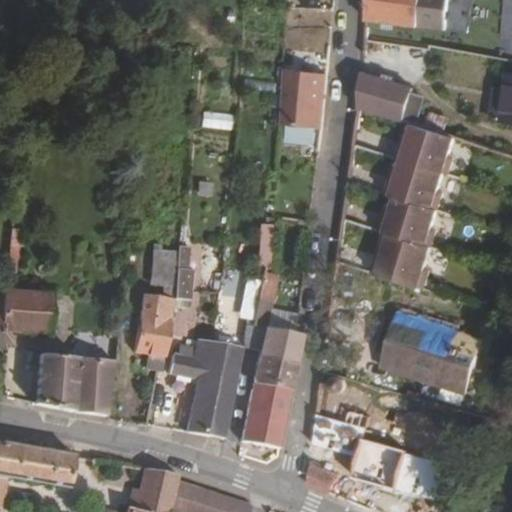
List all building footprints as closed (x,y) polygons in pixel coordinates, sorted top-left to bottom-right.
[(467,0),(368,0),(368,18),(463,35),(467,0)] [(280,119),(324,124),(331,74),(287,69),(280,119)] [(413,88),(364,75),(361,110),(414,126),(415,126),(421,107),(416,106),(420,95),(412,93),(413,88)] [(511,77),(509,77),(503,122),(511,122),(511,77)] [(232,131),(234,115),(204,110),(201,126),(232,131)] [(446,173),(451,174),(456,157),(451,155),(457,138),(415,126),(414,126),(409,144),(404,143),(399,158),(404,160),(446,173)] [(398,198),(440,210),(445,193),(440,192),(446,173),(404,160),(398,181),(393,179),(388,195),(398,198)] [(387,217),(382,233),(392,235),(434,248),(439,231),(434,230),(440,210),(398,198),(392,219),(387,217)] [(25,227),(12,225),(5,298),(1,350),(7,350),(7,343),(12,344),(14,332),(50,336),(53,294),(19,291),(22,259),(25,227)] [(374,275),(426,290),(431,273),(427,272),(434,248),(392,235),(384,261),(379,259),(374,275)] [(178,251),(153,249),(152,269),(178,272),(178,251)] [(280,273),(261,270),(254,324),(263,326),(259,349),(255,380),(293,388),(302,333),(296,331),(299,313),(275,310),(280,273)] [(175,296),(144,292),(133,350),(146,352),(144,367),(157,369),(162,370),(170,332),(175,296)] [(483,337),(400,312),(388,354),(448,372),(445,382),(469,389),(483,337)] [(254,324),(248,324),(245,346),(259,349),(263,326),(254,324)] [(214,340),(199,337),(195,360),(173,356),(170,372),(199,379),(189,431),(226,438),(245,346),(214,340)] [(112,362),(43,354),(38,405),(109,415),(112,362)] [(448,372),(388,354),(384,364),(445,382),(448,372)] [(293,388),(255,380),(245,441),(282,447),(293,388)] [(75,457),(0,442),(0,511),(2,511),(9,479),(71,490),(75,457)] [(342,473),(314,460),(311,481),(334,491),(342,473)] [(178,476),(144,469),(135,509),(148,511),(169,511),(170,510),(177,481),(178,476)] [(439,511),(342,473),(334,491),(381,511),(439,511)] [(251,511),(254,505),(177,481),(170,510),(177,511),(251,511)]
